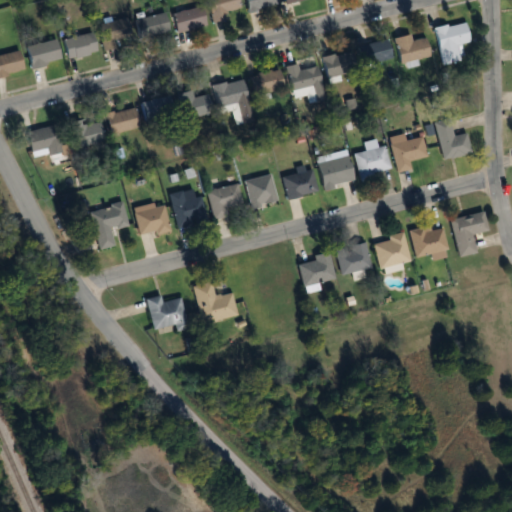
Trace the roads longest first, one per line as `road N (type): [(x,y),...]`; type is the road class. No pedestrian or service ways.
road 1 (tertiary): [(286,511),(94,311),(0,152)]
road 2 (residential): [(0,108),(420,0)]
road 3 (residential): [(78,286),(496,178)]
road 4 (residential): [(490,0),(496,178),(511,237)]
